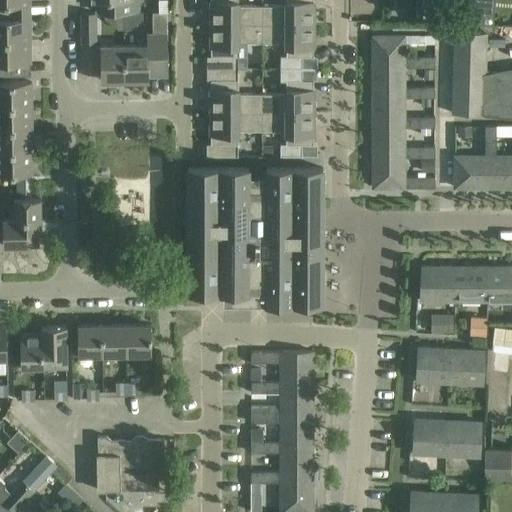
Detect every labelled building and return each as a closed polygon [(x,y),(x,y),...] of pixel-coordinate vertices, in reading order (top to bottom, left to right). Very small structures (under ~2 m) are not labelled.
[(139,0),(91,0),(91,1),(95,1),(117,0),(117,12),(139,12),(139,0)] [(167,0),(158,0),(159,12),(166,11),(167,11),(167,0)] [(210,0),(211,24),(262,24),(262,6),(237,6),(237,0),(210,0)] [(283,5),(262,6),(262,24),(313,24),(313,0),(285,0),(286,2),(283,2),(283,5)] [(476,0),(475,25),(494,25),(495,0),(476,0)] [(0,40),(27,40),(27,33),(30,33),(30,18),(10,18),(10,5),(0,4),(0,40)] [(124,45),(125,81),(143,81),(149,75),(168,74),(166,11),(159,12),(152,12),(152,45),(124,45)] [(81,13),(81,43),(96,43),(96,13),(81,13)] [(211,56),(211,68),(228,68),(238,68),(239,42),(262,43),(262,24),(211,24),(211,56)] [(262,24),(262,43),(283,43),(283,50),(286,50),(285,56),(280,56),(280,68),(312,68),(312,56),(313,56),(313,24),(262,24)] [(373,35),(373,66),(404,66),(404,67),(434,67),(434,55),(404,55),(404,35),(373,35)] [(27,40),(0,40),(0,76),(11,76),(11,63),(31,62),(31,47),(28,47),(27,40)] [(106,82),(125,81),(124,45),(100,46),(101,76),(106,82)] [(373,66),(373,96),(405,96),(422,96),(430,96),(434,97),(435,85),(404,85),(404,67),(404,66),(373,66)] [(511,67),(492,71),(486,72),(483,113),(483,114),(483,115),(511,118),(511,67)] [(211,79),(211,112),(262,112),(262,94),(238,94),(238,68),(228,68),(211,68),(211,79)] [(262,94),(262,112),(313,112),(313,80),(312,80),(312,68),(280,68),(280,81),(286,81),(285,90),(284,90),(284,95),(262,94)] [(11,82),(0,82),(0,105),(31,105),(31,82),(11,82)] [(373,96),(373,126),(405,126),(405,127),(421,127),(430,127),(434,127),(435,115),(404,115),(405,96),(373,96)] [(0,105),(0,128),(32,128),(31,105),(0,105)] [(211,112),(210,144),(211,144),(211,156),(238,156),(238,130),(262,130),(262,112),(211,112)] [(262,112),(262,130),(286,130),(286,143),(280,143),(280,155),(312,156),(312,144),(313,144),(313,112),(262,112)] [(511,124),(496,125),(496,135),(511,134),(511,124)] [(454,187),(487,187),(496,187),(496,155),(496,135),(496,125),(484,125),(484,155),(454,155),(454,187)] [(373,126),(373,157),(404,156),(404,157),(434,156),(435,145),(404,145),(405,127),(405,126),(373,126)] [(471,126),(457,126),(458,137),(472,136),(471,126)] [(32,128),(0,128),(0,151),(32,151),(32,128)] [(0,151),(0,175),(16,175),(26,175),(32,175),(32,151),(0,151)] [(511,155),(496,155),(496,187),(511,186),(511,155)] [(373,187),(434,187),(434,176),(404,175),(404,157),(404,156),(373,157),(373,187)] [(424,159),(424,171),(434,172),(434,159),(424,159)] [(322,304),(322,282),(322,256),(313,256),(313,215),(322,215),(323,168),(266,167),(266,175),(248,175),(248,167),(188,167),(187,292),(222,292),(222,303),(322,304)] [(26,175),(16,175),(16,186),(26,186),(26,175)] [(26,186),(16,186),(16,197),(16,198),(26,198),(26,186)] [(15,219),(3,219),(3,245),(28,245),(28,232),(41,232),(40,198),(26,198),(16,198),(15,198),(15,219)] [(455,266),(451,266),(422,266),(422,300),(455,300),(455,266)] [(487,266),(455,266),(455,300),(487,300),(487,266)] [(511,266),(487,266),(487,300),(511,299),(511,266)] [(452,312),(431,312),(432,331),(453,331),(452,312)] [(470,314),(469,333),(486,334),(487,315),(470,314)] [(102,324),(78,325),(78,354),(102,354),(102,324)] [(126,324),(102,324),(102,354),(127,354),(126,324)] [(126,324),(127,354),(151,354),(151,324),(126,324)] [(41,325),(42,333),(42,365),(42,363),(66,362),(65,325),(41,325)] [(511,329),(495,327),(492,352),(511,353),(511,329)] [(20,334),(20,354),(20,365),(42,365),(42,333),(20,334)] [(451,348),(447,348),(418,347),(417,380),(449,381),(451,348)] [(484,350),(451,348),(449,381),(482,383),(484,350)] [(281,350),(251,351),(251,362),(281,362),(281,381),(312,381),(312,350),(281,350)] [(67,381),(54,381),(54,385),(54,400),(67,399),(67,381)] [(312,411),(312,381),(281,381),(251,381),(251,392),(281,392),(281,404),(251,404),(251,411),(312,411)] [(127,392),(127,382),(115,383),(115,392),(127,392)] [(127,382),(127,392),(139,392),(139,382),(127,382)] [(0,393),(8,394),(8,385),(0,384),(0,393)] [(87,389),(87,399),(99,398),(99,389),(87,389)] [(21,399),(35,399),(35,390),(21,390),(21,399)] [(281,441),(312,441),(312,411),(251,411),(251,422),(281,422),(281,441)] [(413,452),(446,454),(448,420),(415,419),(413,452)] [(480,422),(452,420),(448,420),(446,454),(479,455),(480,422)] [(18,428),(7,439),(18,450),(29,439),(18,428)] [(251,428),(251,441),(263,441),(262,428),(251,428)] [(106,435),(97,435),(98,490),(159,489),(159,477),(164,477),(164,438),(147,439),(143,435),(136,435),(132,439),(132,445),(126,445),(126,442),(123,439),(111,440),(106,435)] [(251,441),(251,452),(281,452),(281,471),(312,471),(312,441),(281,441),(263,441),(251,441)] [(485,448),(485,479),(511,480),(511,448),(485,448)] [(58,465),(53,470),(66,483),(67,483),(70,479),(72,478),(58,465)] [(251,471),(251,482),(281,482),(281,503),(288,503),(288,511),(312,511),(312,471),(281,471),(276,471),(251,471)] [(0,508),(1,507),(6,511),(12,511),(33,490),(22,481),(11,493),(4,487),(4,483),(0,478),(0,508)] [(66,483),(58,491),(66,499),(75,490),(68,483),(67,483),(66,483)] [(75,508),(84,499),(75,490),(66,499),(75,508)] [(410,511),(443,511),(444,492),(412,491),(410,511)] [(476,511),(477,494),(449,493),(444,492),(443,511),(476,511)] [(250,503),(250,511),(260,511),(260,503),(250,503)]
